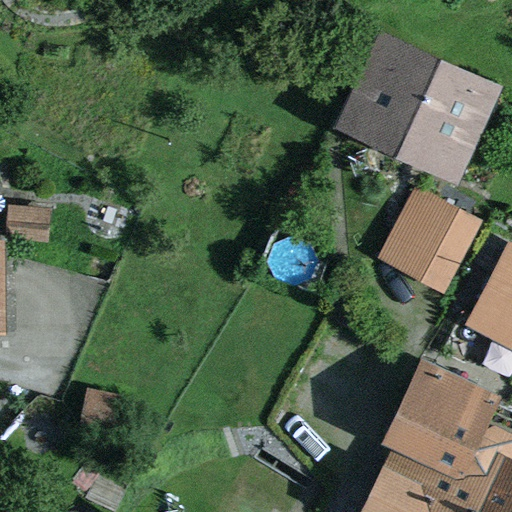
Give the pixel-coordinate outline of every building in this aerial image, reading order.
[(383,42),(352,111),(457,160),(489,92),(383,42)] [(416,196),(388,249),(441,278),(470,225),(416,196)] [(16,210),(13,232),(43,235),(46,213),(16,210)] [(511,253),(478,316),(511,334),(511,253)] [(494,403),(429,371),(397,438),(462,472),(481,435),(494,403)] [(476,511),(505,454),(511,457),(511,440),(507,448),(481,435),(462,472),(397,438),(388,456),(392,458),(364,511),(476,511)] [(511,511),(511,457),(505,454),(476,511),(511,511)]
